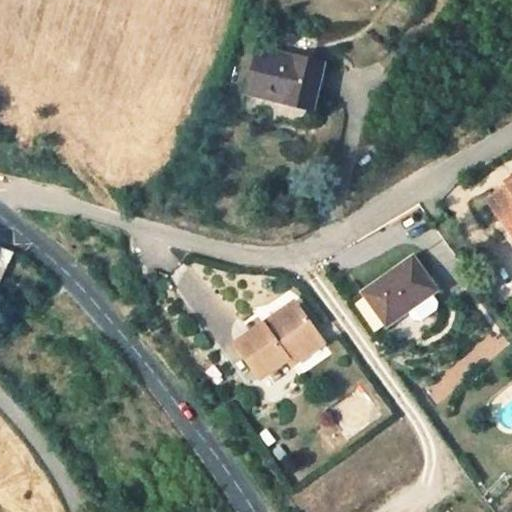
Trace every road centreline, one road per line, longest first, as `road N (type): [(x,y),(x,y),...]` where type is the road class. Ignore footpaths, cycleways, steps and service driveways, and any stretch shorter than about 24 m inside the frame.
road 1 (residential): [(0,192),(247,259),(341,237),(511,135)]
road 2 (unclassified): [(241,511),(188,420),(74,279),(0,215)]
road 3 (residential): [(0,411),(53,474),(69,511)]
